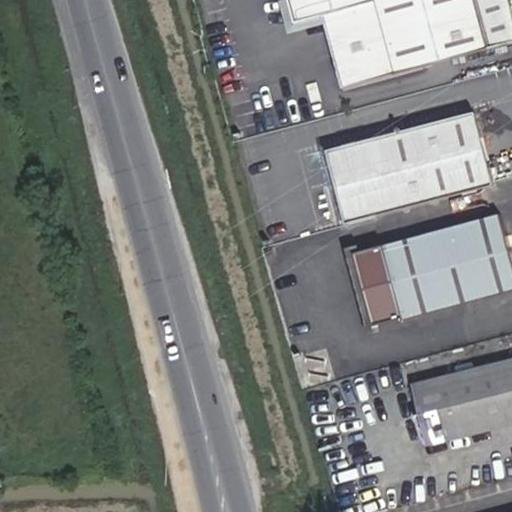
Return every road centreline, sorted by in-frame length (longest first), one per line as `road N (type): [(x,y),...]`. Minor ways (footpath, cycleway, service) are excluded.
road 1 (primary): [(88,0),(205,434)]
road 2 (unknown): [(511,306),(433,334),(384,341),(309,312)]
